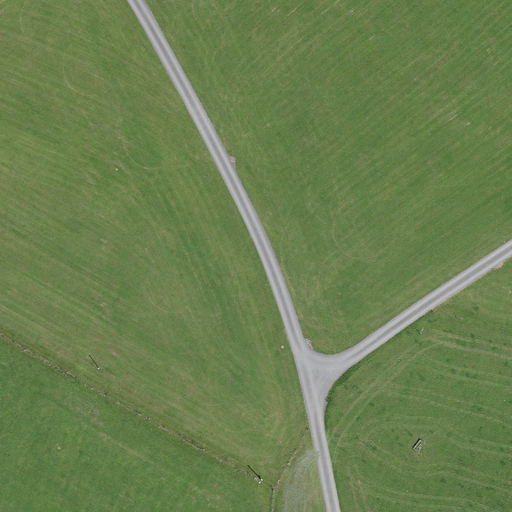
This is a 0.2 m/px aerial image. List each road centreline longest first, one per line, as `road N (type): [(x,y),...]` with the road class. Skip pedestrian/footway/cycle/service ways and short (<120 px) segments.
road 1 (track): [(131,0),(286,292),(339,511)]
road 2 (track): [(315,388),(511,253)]
